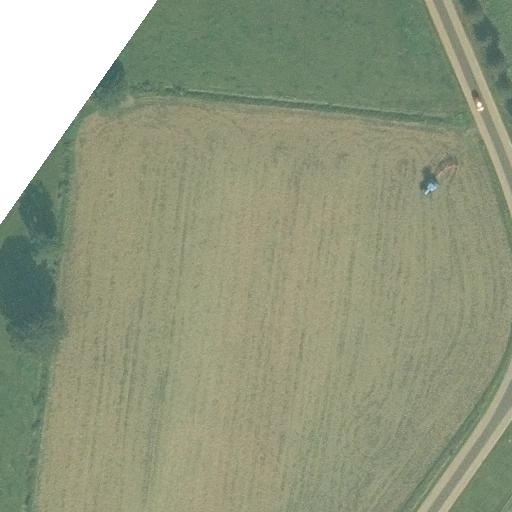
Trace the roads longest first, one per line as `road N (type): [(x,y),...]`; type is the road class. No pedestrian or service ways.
road 1 (tertiary): [(437,0),(511,171)]
road 2 (tertiary): [(511,385),(433,511)]
